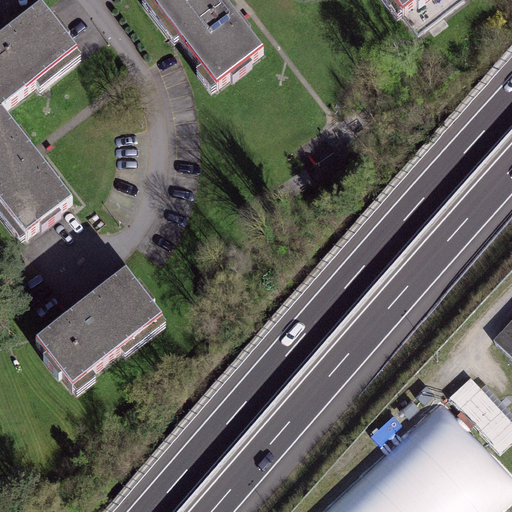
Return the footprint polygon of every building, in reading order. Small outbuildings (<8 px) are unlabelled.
[(264,56),(220,0),(150,0),(148,2),(218,92),(264,56)] [(395,0),(404,11),(419,0),(395,0)] [(48,6),(0,42),(0,201),(29,239),(75,203),(4,112),(83,51),(48,6)] [(132,280),(37,352),(73,397),(167,326),(132,280)] [(511,324),(494,343),(511,360),(511,324)] [(505,511),(511,507),(511,472),(501,460),(511,450),(511,426),(472,383),(446,407),(442,403),(410,433),(400,421),(368,450),(402,488),(409,483),(435,511),(505,511)]
